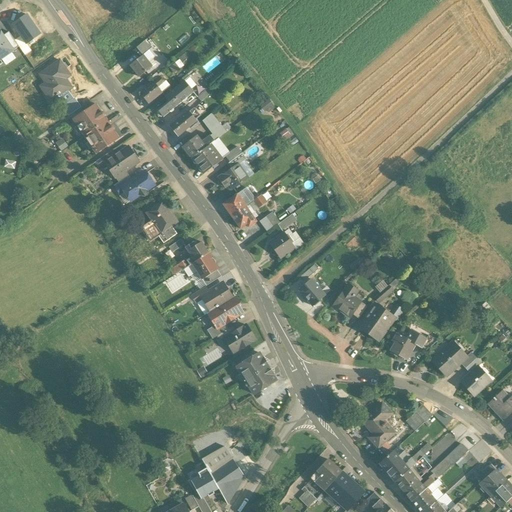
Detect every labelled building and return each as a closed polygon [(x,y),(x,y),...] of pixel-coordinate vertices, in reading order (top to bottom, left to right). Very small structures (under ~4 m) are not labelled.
[(13,26),(20,36),(26,45),(41,35),(28,16),(13,26)] [(3,37),(1,33),(0,33),(0,65),(3,64),(0,60),(0,59),(13,51),(3,37)] [(3,37),(13,51),(19,47),(14,41),(9,33),(3,37)] [(20,36),(14,41),(19,47),(25,56),(31,52),(26,45),(20,36)] [(137,48),(143,56),(152,48),(146,41),(137,48)] [(152,67),(143,56),(130,65),(139,77),(152,67)] [(71,76),(59,61),(39,75),(44,84),(39,88),(51,103),(72,89),(66,80),(71,76)] [(184,81),(164,97),(168,102),(157,111),(163,118),(193,93),(190,90),(196,86),(187,75),(182,79),(184,81)] [(164,83),(159,77),(153,82),(158,88),(164,83)] [(153,82),(139,93),(148,104),(162,93),(158,88),(153,82)] [(206,90),(197,98),(201,102),(210,94),(206,90)] [(74,99),(61,108),(68,117),(80,108),(74,99)] [(100,113),(95,106),(88,111),(73,121),(84,137),(107,122),(104,118),(105,116),(103,113),(100,113)] [(195,121),(188,112),(169,127),(177,137),(195,121)] [(217,121),(211,114),(202,122),(207,129),(215,123),(217,121)] [(84,137),(80,140),(87,151),(91,148),(96,155),(119,139),(114,131),(114,129),(113,127),(110,127),(107,122),(84,137)] [(220,129),(215,123),(207,129),(212,134),(209,136),(214,142),(223,135),(219,130),(220,129)] [(202,143),(196,137),(182,147),(192,159),(210,145),(214,142),(209,136),(205,140),(205,141),(202,143)] [(221,160),(210,145),(192,159),(203,174),(221,160)] [(236,147),(225,156),(230,162),(241,154),(236,147)] [(116,156),(105,164),(106,164),(111,172),(110,175),(112,177),(115,177),(116,179),(126,172),(139,163),(129,148),(116,156)] [(112,151),(96,162),(100,167),(106,164),(105,164),(116,156),(112,151)] [(230,162),(228,164),(232,169),(237,165),(238,166),(246,159),(242,154),(241,154),(230,162)] [(232,169),(218,179),(224,187),(229,184),(233,189),(247,179),(238,166),(237,165),(232,169)] [(126,172),(116,179),(119,183),(129,176),(126,172)] [(132,181),(122,188),(124,191),(131,202),(139,196),(145,198),(146,192),(154,186),(145,173),(132,181)] [(119,183),(114,186),(119,194),(124,191),(122,188),(132,181),(129,176),(119,183)] [(245,189),(222,205),(231,218),(245,207),(253,201),(245,189)] [(131,202),(124,191),(119,194),(126,205),(131,202)] [(264,203),(260,196),(253,201),(258,208),(264,203)] [(163,202),(146,213),(160,235),(171,227),(177,223),(163,202)] [(256,222),(245,207),(231,218),(240,230),(246,226),(248,228),(256,222)] [(279,224),(271,214),(259,222),(267,233),(277,226),(279,224)] [(279,224),(277,226),(281,230),(296,220),(292,215),(279,224)] [(176,234),(171,227),(160,235),(158,236),(163,243),(176,234)] [(293,248),(283,234),(269,243),(280,258),(293,248)] [(180,240),(168,248),(172,253),(184,245),(180,240)] [(201,243),(195,246),(193,243),(185,248),(192,258),(195,262),(208,254),(201,243)] [(195,262),(184,269),(189,277),(197,273),(201,280),(217,271),(218,270),(215,264),(215,263),(215,262),(214,261),(213,260),(212,259),(208,254),(195,262)] [(186,260),(169,270),(173,276),(184,269),(195,262),(192,258),(187,262),(186,260)] [(314,266),(301,277),(304,281),(318,270),(314,266)] [(217,271),(201,280),(206,287),(221,277),(217,271)] [(325,297),(311,280),(299,290),(313,307),(325,297)] [(208,293),(201,297),(203,300),(210,312),(232,298),(225,287),(220,285),(208,293)] [(357,292),(348,286),(334,307),(350,318),(352,315),(360,303),(353,298),(357,292)] [(205,287),(190,296),(195,304),(203,300),(201,297),(208,293),(205,287)] [(388,287),(374,298),(378,303),(392,292),(388,287)] [(210,312),(208,314),(215,326),(217,329),(224,325),(242,313),(239,307),(240,305),(235,297),(232,298),(210,312)] [(367,308),(360,303),(352,315),(358,320),(367,308)] [(394,318),(376,305),(360,328),(378,340),(394,318)] [(215,326),(207,331),(212,339),(217,336),(227,330),(224,325),(217,329),(215,326)] [(236,332),(225,339),(225,340),(229,346),(232,346),(236,353),(255,341),(251,334),(252,333),(250,331),(249,331),(246,325),(236,332)] [(227,330),(217,336),(221,343),(225,340),(225,339),(236,332),(233,327),(227,330)] [(412,331),(407,340),(397,334),(393,341),(396,343),(391,351),(406,360),(411,351),(414,345),(421,349),(421,348),(426,340),(412,331)] [(426,340),(421,348),(426,351),(437,341),(428,336),(426,340)] [(462,360),(450,347),(453,344),(453,343),(432,361),(446,377),(460,364),(466,358),(465,357),(462,360)] [(462,360),(465,357),(453,344),(450,347),(462,360)] [(260,353),(251,358),(244,362),(244,363),(237,368),(241,375),(242,374),(246,379),(268,366),(265,363),(266,362),(263,357),(262,357),(260,353)] [(471,353),(466,358),(460,364),(465,369),(476,359),(471,353)] [(476,359),(465,369),(470,374),(476,369),(481,364),(476,359)] [(268,366),(246,379),(251,387),(249,388),(254,395),(262,390),(262,391),(269,387),(269,386),(277,381),(274,376),(275,375),(272,370),(271,371),(268,366)] [(476,369),(470,374),(461,382),(474,397),(489,383),(476,369)] [(511,395),(509,398),(502,391),(487,405),(503,421),(511,412),(511,395)] [(383,425),(379,420),(383,417),(385,418),(391,413),(387,407),(386,408),(382,403),(361,422),(372,434),(368,437),(378,448),(394,435),(385,425),(387,424),(385,423),(383,425)] [(416,412),(406,422),(415,432),(425,422),(416,412)] [(428,444),(409,461),(409,462),(413,466),(422,458),(432,449),(428,444)] [(461,445),(431,472),(433,475),(428,479),(429,480),(432,483),(437,479),(469,451),(463,445),(461,445)] [(224,447),(202,460),(207,468),(210,474),(232,459),(224,447)] [(405,466),(392,452),(379,464),(395,482),(408,470),(413,466),(409,462),(405,466)] [(442,452),(431,459),(434,465),(446,458),(442,452)] [(469,452),(461,458),(466,464),(473,457),(469,452)] [(413,466),(408,470),(417,480),(419,478),(431,467),(422,458),(413,466)] [(218,489),(227,505),(245,478),(232,459),(210,474),(218,489)] [(341,472),(328,461),(312,479),(325,491),(341,472)] [(491,466),(476,478),(480,483),(494,471),(495,470),(491,466)] [(213,492),(218,489),(210,474),(207,468),(198,473),(200,476),(191,481),(197,493),(201,499),(203,498),(207,496),(208,497),(214,494),(213,492)] [(417,480),(408,470),(395,482),(412,502),(427,488),(432,483),(429,480),(422,486),(418,482),(417,480)] [(500,478),(494,471),(480,483),(480,484),(490,495),(505,482),(501,477),(500,478)] [(355,484),(341,472),(325,491),(338,503),(355,484)] [(432,483),(427,488),(431,493),(442,484),(437,479),(432,483)] [(511,488),(505,482),(490,495),(502,508),(511,498),(511,488)] [(355,484),(338,503),(347,510),(354,503),(363,492),(355,484)] [(490,495),(480,484),(477,486),(487,498),(490,495)] [(431,493),(427,488),(412,502),(420,511),(424,511),(436,502),(430,495),(432,493),(431,493)] [(316,500),(307,491),(298,499),(308,508),(316,500)] [(197,493),(192,496),(199,508),(201,511),(210,511),(203,498),(201,499),(197,493)] [(374,493),(367,500),(374,506),(381,500),(374,493)] [(446,493),(436,501),(445,511),(448,511),(456,505),(446,493)] [(192,496),(192,495),(185,499),(192,511),(199,508),(192,496)] [(393,511),(381,500),(374,506),(379,511),(393,511)] [(445,511),(436,501),(436,502),(424,511),(445,511)] [(354,503),(347,510),(345,511),(354,511),(359,508),(354,503)] [(448,511),(460,511),(463,510),(458,503),(456,505),(448,511)]
